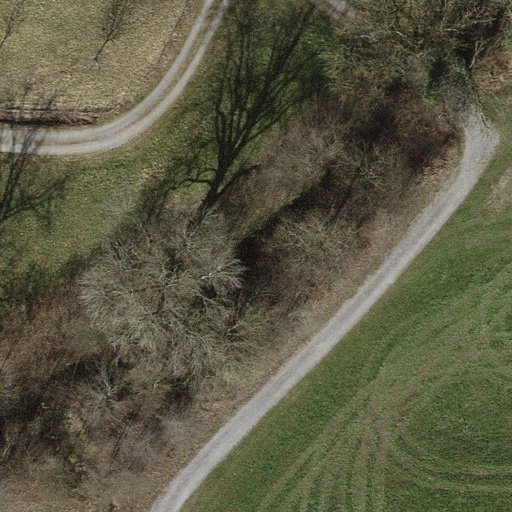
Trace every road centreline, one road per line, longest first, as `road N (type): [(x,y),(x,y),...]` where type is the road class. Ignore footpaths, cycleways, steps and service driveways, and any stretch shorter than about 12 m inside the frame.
road 1 (track): [(166,511),(169,494),(381,282),(481,149),(479,111),(452,83),(328,0)]
road 2 (track): [(0,141),(78,147),(136,126),(183,87),(223,0)]
